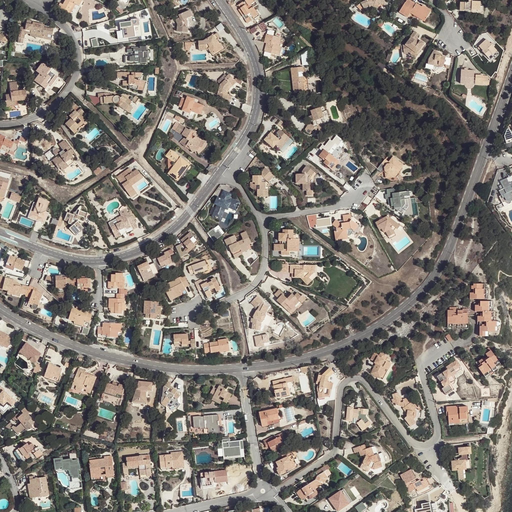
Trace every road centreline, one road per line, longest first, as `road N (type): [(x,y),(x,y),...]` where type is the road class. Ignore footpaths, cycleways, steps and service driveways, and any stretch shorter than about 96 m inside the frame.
road 1 (secondary): [(243,367),(330,349),(367,333),(421,291),(450,245),(511,77)]
road 2 (residential): [(449,345),(420,366),(437,425),(428,445),(409,441),(363,380),(352,377),(340,387),(333,454),(276,490),(260,491)]
road 3 (secondary): [(0,307),(125,360),(243,367)]
road 4 (residential): [(219,0),(247,43),(259,86),(249,129),(220,171)]
road 5 (residential): [(0,124),(41,113),(76,72),(73,37),(36,7)]
road 6 (residential): [(220,171),(165,235),(100,262)]
road 7 (residential): [(263,219),(258,280),(200,311),(174,315)]
road 8 (residential): [(260,491),(243,367)]
road 9 (residential): [(263,219),(350,202),(371,178)]
